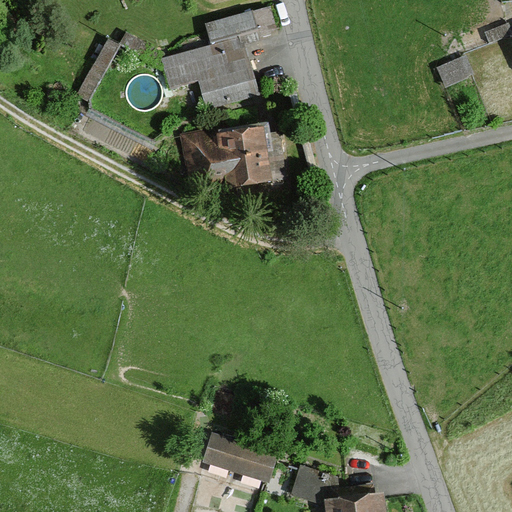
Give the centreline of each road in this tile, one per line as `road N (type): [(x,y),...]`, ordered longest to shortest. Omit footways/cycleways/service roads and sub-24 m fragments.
road 1 (tertiary): [(294,0),(351,238),(446,511)]
road 2 (track): [(0,100),(211,219),(278,243),(351,238)]
